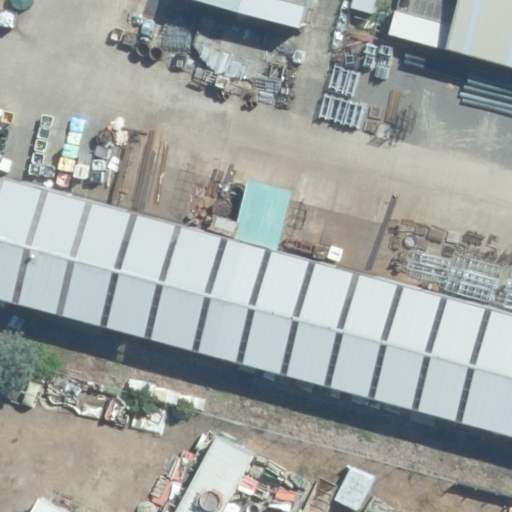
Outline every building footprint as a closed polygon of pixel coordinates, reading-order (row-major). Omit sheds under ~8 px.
[(236,0),(306,19),(311,0),(236,0)] [(511,53),(511,0),(467,0),(457,38),(511,53)] [(511,306),(0,169),(0,277),(511,415),(511,306)] [(226,511),(256,453),(219,435),(180,511),(171,511),(164,508),(161,511),(226,511)] [(89,511),(49,489),(36,511),(89,511)]
